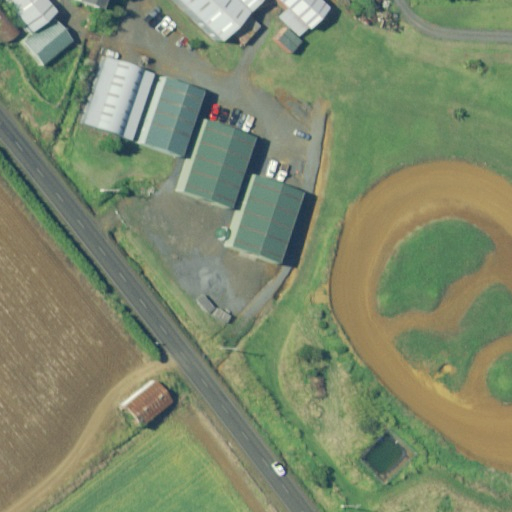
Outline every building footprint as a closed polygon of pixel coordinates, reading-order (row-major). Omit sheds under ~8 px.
[(51,12),(41,0),(0,0),(26,32),(51,12)] [(98,0),(70,0),(71,1),(95,9),(98,0)] [(259,25),(244,11),(254,0),(171,0),(214,42),(224,31),(239,45),(259,25)] [(323,8),(314,0),(272,0),(289,15),(281,23),(296,37),(323,8)] [(0,37),(5,43),(19,31),(0,7),(0,37)] [(68,42),(50,19),(20,43),(38,66),(68,42)] [(151,74),(104,57),(80,123),(128,140),(151,74)] [(198,92),(159,78),(136,143),(174,157),(198,92)] [(249,136),(202,120),(176,191),(223,208),(249,136)] [(297,192),(250,175),(224,246),(271,263),(297,192)] [(166,402),(149,382),(118,408),(135,428),(166,402)]
